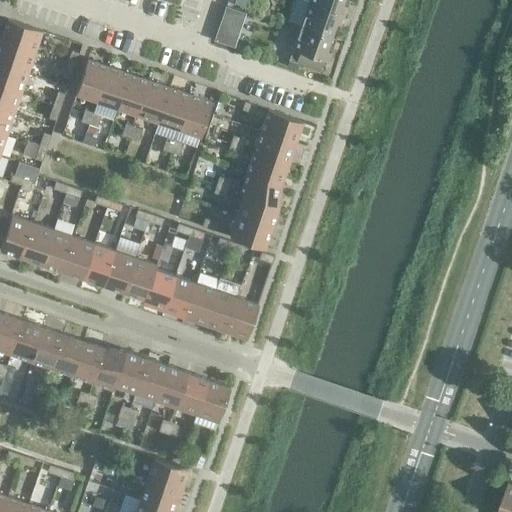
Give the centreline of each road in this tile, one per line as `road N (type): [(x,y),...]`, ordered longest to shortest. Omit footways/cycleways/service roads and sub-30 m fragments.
road 1 (residential): [(350,93),(204,44)]
road 2 (residential): [(204,44),(66,0)]
